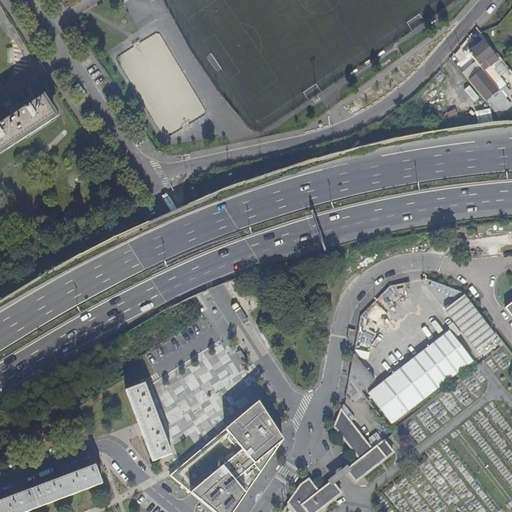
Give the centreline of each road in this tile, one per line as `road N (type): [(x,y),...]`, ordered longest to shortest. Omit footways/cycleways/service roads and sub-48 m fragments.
road 1 (motorway): [(0,380),(156,290),(252,250),(407,209),(511,195)]
road 2 (motorway): [(511,156),(390,169),(289,194),(135,257),(0,334)]
road 3 (residential): [(157,184),(292,150),(383,111),(419,82),(488,0)]
road 4 (unclassified): [(313,431),(346,310),(384,270),(442,264),(472,273),(511,335)]
road 5 (residential): [(157,184),(222,299),(313,431)]
road 6 (residential): [(0,483),(94,447),(108,448),(147,484)]
road 7 (residential): [(62,48),(157,184)]
